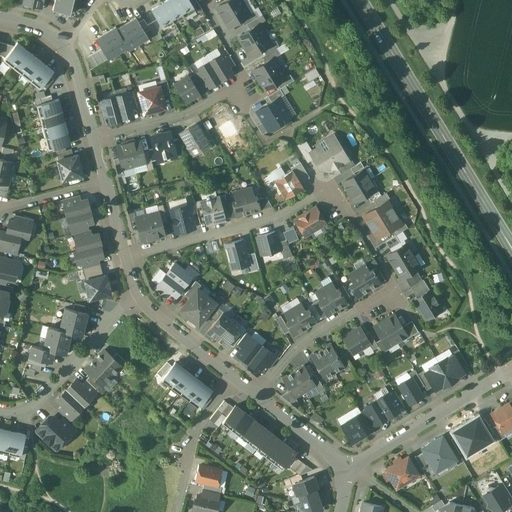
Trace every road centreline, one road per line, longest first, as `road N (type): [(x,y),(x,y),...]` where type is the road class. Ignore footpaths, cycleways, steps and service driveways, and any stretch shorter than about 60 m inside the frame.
road 1 (residential): [(125,258),(276,217),(322,192),(351,214),(397,293)]
road 2 (secondary): [(357,0),(511,251)]
road 3 (residential): [(92,138),(185,115),(245,77),(209,9)]
road 4 (track): [(389,0),(511,197)]
road 5 (residential): [(350,467),(511,368)]
road 6 (residential): [(136,296),(25,412),(0,410)]
road 7 (residential): [(256,396),(293,347),(397,293)]
road 8 (residential): [(234,378),(190,433),(176,511)]
road 9 (residential): [(136,296),(234,378)]
